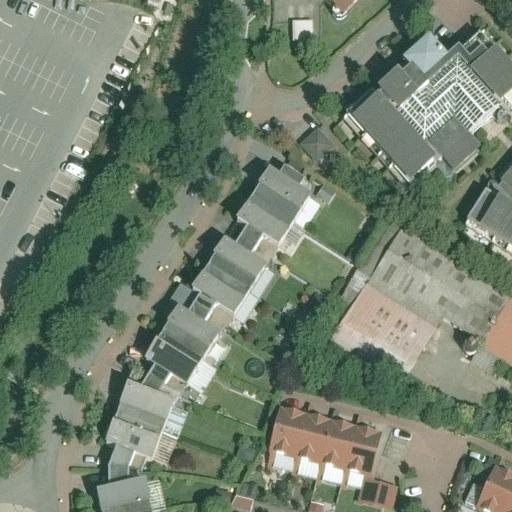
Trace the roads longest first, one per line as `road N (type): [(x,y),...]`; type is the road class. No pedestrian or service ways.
road 1 (residential): [(238,96),(175,226),(83,355),(60,404),(46,483)]
road 2 (residential): [(238,96),(303,104),(418,0)]
